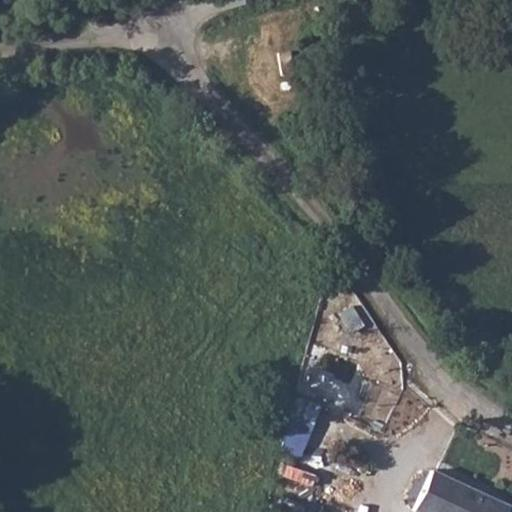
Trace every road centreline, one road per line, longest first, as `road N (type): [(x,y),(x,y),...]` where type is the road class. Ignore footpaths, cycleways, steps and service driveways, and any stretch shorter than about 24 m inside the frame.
road 1 (unclassified): [(511,438),(493,429),(408,335),(157,29)]
road 2 (unclassified): [(0,49),(157,29)]
